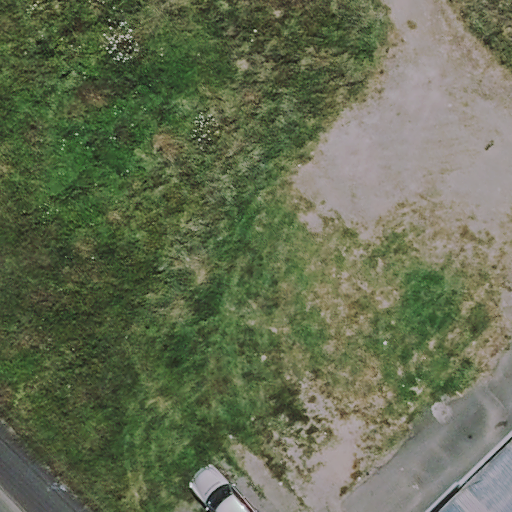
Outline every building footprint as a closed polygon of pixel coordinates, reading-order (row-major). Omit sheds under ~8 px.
[(267,85),(185,0),(103,0),(0,99),(0,189),(76,268),(267,85)] [(0,0),(0,9),(9,0),(0,0)] [(511,26),(511,0),(465,0),(501,37),(511,26)] [(442,407),(254,197),(125,312),(238,439),(280,401),(355,485),(442,407)] [(511,511),(511,451),(446,511),(511,511)]
